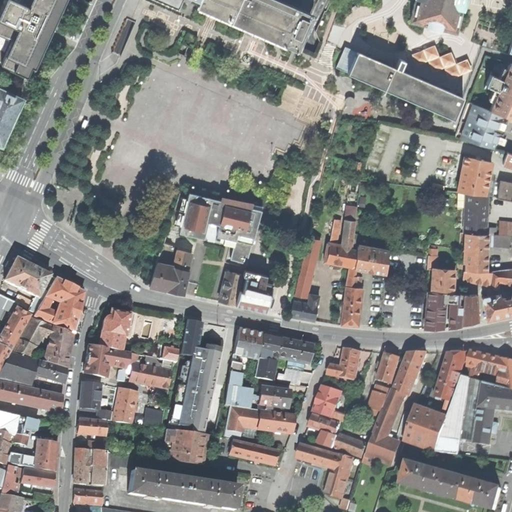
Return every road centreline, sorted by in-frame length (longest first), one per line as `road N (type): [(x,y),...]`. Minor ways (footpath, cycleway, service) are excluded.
road 1 (secondary): [(11,221),(32,210),(122,0)]
road 2 (secondary): [(105,0),(10,205),(11,221)]
road 3 (tertiary): [(334,335),(139,295),(102,274)]
road 4 (residential): [(102,274),(75,377),(63,511)]
road 5 (residential): [(282,511),(281,475),(334,335)]
road 6 (tertiary): [(511,334),(334,335)]
